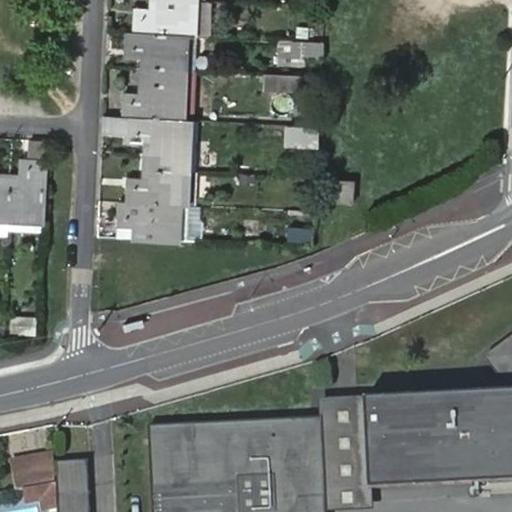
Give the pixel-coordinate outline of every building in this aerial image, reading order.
[(135,13),(134,31),(185,35),(190,35),(192,0),(152,0),(152,7),(151,14),(135,13)] [(205,0),(203,32),(212,32),(214,1),(205,0)] [(142,57),(142,66),(183,69),(185,35),(134,31),(127,31),(126,47),(143,49),(142,57)] [(291,39),(291,49),(279,48),(279,57),(323,59),(325,40),(291,39)] [(143,49),(126,47),(125,56),(142,57),(143,49)] [(124,97),(123,116),(181,119),(183,69),(142,66),(141,91),(140,99),(124,97)] [(266,72),(264,88),(301,90),(302,74),(266,72)] [(140,99),(141,91),(123,90),(124,97),(140,99)] [(103,114),(102,131),(130,133),(147,134),(146,143),(145,166),(184,168),(187,120),(181,119),(123,116),(103,114)] [(130,142),(146,143),(147,134),(130,133),(130,142)] [(47,140),(29,138),(28,155),(46,157),(47,140)] [(10,173),(7,216),(42,217),(45,158),(29,157),(29,174),(20,174),(10,173)] [(21,157),(20,174),(29,174),(29,157),(21,157)] [(240,163),(241,182),(255,181),(254,162),(240,163)] [(127,184),(126,200),(178,204),(183,204),(184,168),(145,166),(144,176),(144,185),(127,184)] [(0,215),(7,216),(10,173),(0,172),(0,215)] [(129,175),(127,184),(144,185),(144,176),(129,175)] [(333,179),(332,201),(354,202),(355,180),(333,179)] [(203,242),(205,206),(183,204),(178,204),(126,200),(120,200),(119,218),(134,218),(134,228),(134,238),(203,242)] [(134,218),(119,218),(118,228),(134,228),(134,218)] [(13,316),(12,332),(34,334),(36,317),(13,316)] [(511,341),(487,359),(510,390),(511,389),(511,341)] [(511,389),(510,390),(366,397),(371,489),(511,481),(511,389)] [(366,397),(322,402),(323,417),(328,509),(372,507),(371,489),(366,397)] [(323,417),(149,426),(153,511),(328,511),(328,509),(323,417)] [(26,489),(56,483),(54,452),(11,459),(16,490),(26,489)] [(91,511),(89,460),(56,462),(58,511),(91,511)] [(56,483),(26,489),(28,503),(42,500),(43,510),(57,508),(56,483)]
